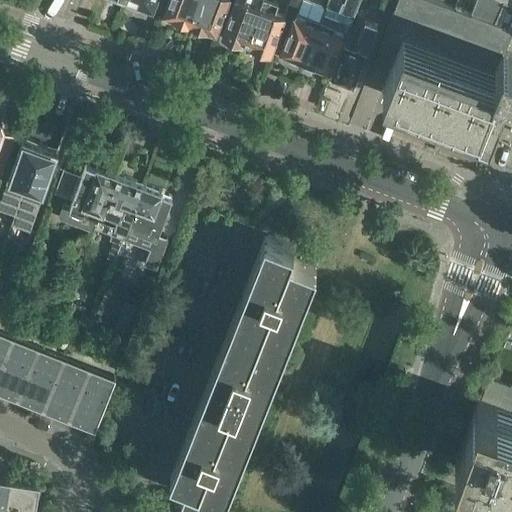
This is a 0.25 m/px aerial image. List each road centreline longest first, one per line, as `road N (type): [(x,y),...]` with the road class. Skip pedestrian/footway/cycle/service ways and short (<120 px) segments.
road 1 (tertiary): [(337,164),(41,53)]
road 2 (tertiary): [(388,511),(490,226)]
road 3 (tertiary): [(337,164),(490,226)]
road 4 (residential): [(79,511),(81,485),(65,457),(0,426)]
